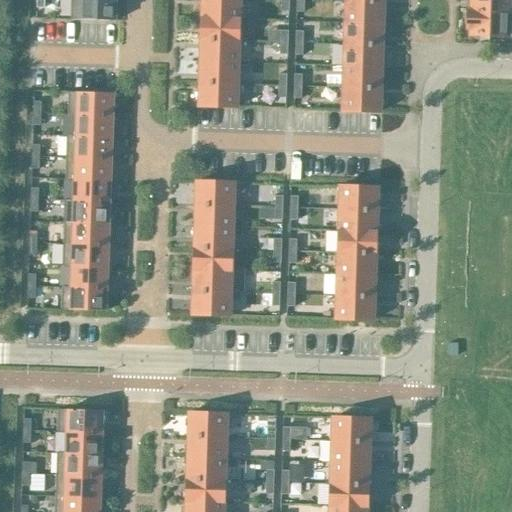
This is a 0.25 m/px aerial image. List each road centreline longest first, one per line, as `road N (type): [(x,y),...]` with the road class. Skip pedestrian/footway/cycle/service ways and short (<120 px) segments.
road 1 (residential): [(422,368),(432,83),(450,70),(511,71)]
road 2 (residential): [(138,0),(139,138),(162,186),(148,359)]
road 3 (unclassified): [(422,368),(148,359)]
road 4 (residential): [(148,359),(128,435),(126,511)]
road 5 (unclassified): [(148,359),(0,354)]
road 6 (residential): [(417,511),(422,368)]
